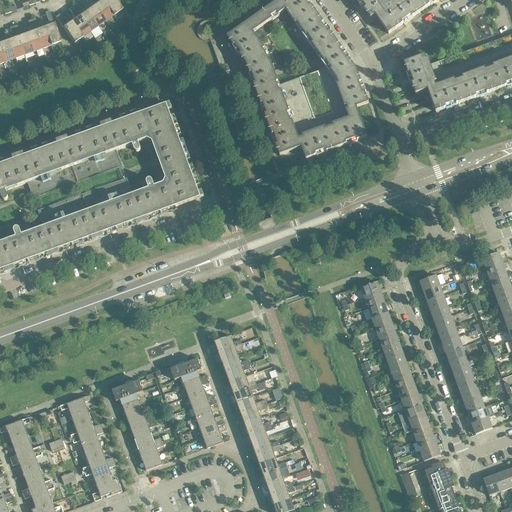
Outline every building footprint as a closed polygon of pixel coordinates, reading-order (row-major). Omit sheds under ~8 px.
[(113,16),(102,0),(99,2),(97,0),(94,0),(92,2),(106,21),(113,16)] [(114,0),(102,0),(113,16),(122,10),(114,0)] [(319,16),(309,2),(310,1),(309,0),(298,0),(298,1),(297,0),(279,0),(260,14),(267,24),(273,20),(271,17),(277,13),(278,16),(286,11),(298,28),(300,27),(301,29),(319,16)] [(403,24),(389,4),(393,2),(391,0),(371,0),(361,7),(363,10),(364,10),(370,19),(375,15),(388,34),(403,24)] [(421,11),(413,0),(395,0),(393,2),(389,4),(403,24),(404,25),(407,23),(409,22),(407,19),(411,16),(412,18),(421,11)] [(413,0),(421,11),(430,5),(429,3),(433,1),(435,4),(437,2),(440,0),(413,0)] [(92,2),(89,4),(87,5),(90,9),(86,11),(98,27),(106,21),(92,2)] [(98,27),(86,11),(83,13),(81,10),(79,11),(76,13),(90,32),(98,27)] [(76,13),(73,15),(72,16),(74,20),(71,22),(82,38),(90,32),(76,13)] [(64,22),(60,16),(59,14),(55,17),(60,24),(64,22)] [(260,42),(267,36),(273,32),(267,24),(260,14),(227,37),(234,47),(235,46),(237,49),(235,51),(236,53),(237,53),(239,56),(240,55),(246,64),(266,54),(263,50),(265,49),(260,42)] [(336,41),(330,32),(331,31),(329,28),(328,26),(325,28),(322,24),(324,23),(319,16),(301,29),(302,30),(300,31),(316,54),(336,41)] [(60,42),(54,24),(52,20),(48,21),(47,22),(48,26),(44,27),(51,46),(60,42)] [(82,38),(71,22),(67,24),(65,21),(64,22),(60,24),(74,44),(82,38)] [(51,46),(44,27),(40,29),(39,25),(37,25),(34,27),(42,49),(51,46)] [(34,27),(30,28),(28,28),(30,33),(26,34),(33,52),(42,49),(34,27)] [(33,52),(26,34),(22,35),(21,31),(19,32),(16,33),(24,56),(33,52)] [(16,33),(12,35),(10,35),(12,39),(8,41),(15,59),(24,56),(16,33)] [(494,68),(493,66),(499,64),(497,58),(507,54),(509,60),(511,59),(511,35),(430,65),(438,86),(454,80),(454,82),(459,80),(466,101),(477,98),(476,96),(480,94),(481,97),(484,97),(484,96),(488,95),(487,94),(497,90),(489,69),(494,68)] [(15,59),(8,41),(4,42),(3,38),(1,38),(0,38),(0,46),(6,62),(15,59)] [(365,89),(364,87),(361,88),(359,83),(361,83),(356,70),(346,56),(348,55),(345,51),(343,48),(342,49),(336,41),(316,54),(325,67),(318,72),(279,86),(291,117),(298,137),(328,126),(349,119),(346,112),(357,108),(369,103),(365,93),(366,93),(365,89)] [(291,117),(279,86),(269,57),(267,58),(266,54),(246,64),(250,74),(248,74),(250,78),(249,78),(250,81),(254,79),(255,83),(253,84),(261,105),(263,104),(264,108),(261,110),(262,112),(263,116),(265,115),(268,125),(291,117)] [(511,59),(509,60),(507,54),(497,58),(499,64),(493,66),(494,68),(489,69),(497,90),(507,87),(507,88),(511,87),(511,86),(511,59)] [(438,86),(430,65),(426,56),(404,64),(408,74),(410,74),(411,78),(408,79),(409,82),(410,85),(412,85),(415,95),(424,92),(423,91),(438,86)] [(466,101),(459,80),(454,82),(454,80),(438,86),(423,91),(424,92),(427,100),(430,99),(435,113),(446,109),(446,110),(452,108),(451,105),(455,103),(456,105),(466,101)] [(0,271),(89,239),(201,198),(166,105),(141,114),(0,165),(0,271)] [(367,137),(357,108),(346,112),(349,119),(328,126),(337,149),(346,145),(347,146),(350,145),(351,145),(354,144),(354,142),(367,137)] [(298,137),(291,117),(268,125),(272,135),(270,135),(272,139),(273,142),(276,140),(277,144),(275,145),(280,156),(301,148),(302,148),(298,137)] [(337,149),(328,126),(298,137),(302,148),(301,148),(306,160),(316,156),(316,154),(320,152),(321,156),(324,155),(327,154),(327,152),(337,149)] [(502,264),(499,253),(482,259),(486,270),(502,264)] [(506,274),(502,264),(486,270),(490,280),(506,274)] [(510,284),(506,274),(490,280),(493,290),(510,284)] [(440,286),(436,276),(420,282),(423,292),(440,286)] [(381,293),(377,283),(361,289),(364,299),(381,293)] [(511,294),(511,290),(510,284),(493,290),(497,300),(511,294)] [(444,297),(440,286),(423,292),(427,303),(444,297)] [(384,303),(381,293),(364,299),(368,309),(384,303)] [(511,306),(511,294),(497,300),(501,310),(511,306)] [(447,307),(444,297),(427,303),(431,313),(447,307)] [(388,314),(384,303),(368,309),(372,319),(388,314)] [(511,317),(511,306),(501,310),(505,321),(511,317)] [(451,317),(447,307),(431,313),(435,323),(451,317)] [(392,324),(388,314),(372,319),(375,330),(392,324)] [(455,327),(451,317),(435,323),(438,333),(455,327)] [(396,334),(392,324),(375,330),(379,340),(396,334)] [(458,337),(455,327),(438,333),(442,343),(458,337)] [(399,344),(396,334),(379,340),(383,350),(399,344)] [(218,353),(242,345),(240,341),(233,343),(231,336),(214,343),(218,353)] [(462,348),(458,337),(442,343),(446,354),(462,348)] [(403,354),(399,344),(383,350),(387,360),(403,354)] [(239,357),(236,351),(243,349),(242,345),(218,353),(222,363),(239,357)] [(466,358),(462,348),(446,354),(450,364),(466,358)] [(407,365),(403,354),(387,360),(390,371),(407,365)] [(226,374),(249,365),(248,361),(241,363),(239,357),(222,363),(226,374)] [(470,368),(466,358),(450,364),(453,374),(470,368)] [(202,371),(198,360),(184,365),(183,363),(175,366),(176,368),(171,370),(175,381),(181,379),(198,373),(202,371)] [(246,378),(244,372),(251,369),(249,365),(226,374),(229,384),(246,378)] [(411,375),(407,365),(390,371),(394,381),(411,375)] [(473,378),(470,368),(453,374),(457,384),(473,378)] [(185,388),(208,380),(206,376),(200,378),(198,373),(181,379),(185,388)] [(414,385),(411,375),(394,381),(398,391),(414,385)] [(233,394),(257,385),(255,381),(248,384),(246,378),(229,384),(233,394)] [(477,389),(473,378),(457,384),(461,395),(477,389)] [(205,392),(203,386),(209,384),(208,380),(185,388),(188,399),(205,392)] [(143,392),(139,381),(134,383),(133,381),(125,384),(126,386),(112,391),(116,402),(120,401),(137,395),(143,392)] [(254,398),(251,392),(258,390),(257,385),(233,394),(237,404),(254,398)] [(418,395),(414,385),(398,391),(402,401),(418,395)] [(481,399),(477,389),(461,395),(464,405),(481,399)] [(192,409),(215,400),(214,396),(207,398),(205,392),(188,399),(192,409)] [(123,411),(147,402),(145,398),(139,401),(137,395),(120,401),(123,411)] [(422,405),(418,395),(402,401),(405,411),(422,405)] [(90,416),(85,403),(91,401),(90,396),(60,407),(62,412),(68,409),(73,422),(90,416)] [(240,414),(264,406),(263,402),(256,404),(254,398),(237,404),(240,414)] [(485,409),(481,399),(464,405),(468,415),(485,409)] [(213,413),(210,407),(217,404),(215,400),(192,409),(196,419),(213,413)] [(144,415),(142,409),(148,406),(147,402),(123,411),(127,421),(144,415)] [(425,416),(422,405),(405,411),(409,422),(425,416)] [(261,418),(259,412),(266,410),(264,406),(240,414),(244,425),(261,418)] [(488,419),(485,409),(468,415),(472,425),(488,419)] [(199,429),(222,421),(221,416),(215,419),(213,413),(196,419),(199,429)] [(131,431),(154,422),(153,418),(146,421),(144,415),(127,421),(131,431)] [(102,430),(100,425),(94,428),(90,416),(73,422),(77,434),(71,436),(72,440),(102,430)] [(429,426),(425,416),(409,422),(413,432),(429,426)] [(248,435),(271,426),(270,422),(263,425),(261,418),(244,425),(248,435)] [(29,438),(24,426),(31,423),(29,419),(0,429),(0,430),(1,434),(7,432),(12,444),(29,438)] [(492,429),(488,419),(472,425),(476,435),(492,429)] [(220,433),(218,427),(224,425),(222,421),(199,429),(203,439),(220,433)] [(152,435),(149,429),(156,427),(154,422),(131,431),(135,441),(152,435)] [(268,439),(266,433),(273,430),(271,426),(248,435),(252,445),(268,439)] [(433,436),(429,426),(413,432),(416,442),(433,436)] [(102,448),(97,436),(103,434),(102,430),(72,440),(74,445),(80,442),(85,455),(102,448)] [(224,444),(230,441),(228,437),(222,439),(220,433),(203,439),(207,450),(224,444)] [(138,451),(162,443),(160,439),(154,441),(152,435),(135,441),(138,451)] [(437,446),(433,436),(416,442),(420,452),(437,446)] [(41,452),(40,448),(33,450),(29,438),(12,444),(16,456),(10,458),(12,463),(41,452)] [(255,455),(279,447),(277,442),(271,445),(268,439),(252,445),(255,455)] [(159,455),(157,449),(164,447),(162,443),(138,451),(142,462),(159,455)] [(440,457),(437,446),(420,452),(424,463),(440,457)] [(276,459),(274,453),(280,451),(279,447),(255,455),(259,465),(276,459)] [(114,463),(112,459),(106,461),(102,448),(85,455),(89,467),(83,469),(84,474),(114,463)] [(41,471),(36,458),(43,456),(41,452),(12,463),(13,467),(19,464),(24,477),(41,471)] [(163,466),(170,463),(168,459),(161,461),(159,455),(142,462),(146,472),(163,466)] [(263,476),(286,467),(285,463),(278,465),(276,459),(259,465),(263,476)] [(114,481),(109,469),(115,467),(114,463),(84,474),(86,478),(92,475),(97,487),(114,481)] [(460,511),(454,494),(452,488),(454,487),(448,470),(445,470),(442,463),(432,467),(432,469),(425,472),(439,511),(441,511),(460,511)] [(283,480),(281,474),(288,471),(286,467),(263,476),(267,486),(283,480)] [(298,481),(312,476),(310,469),(296,474),(298,481)] [(53,485),(52,481),(45,483),(41,471),(24,477),(28,489),(22,492),(24,496),(53,485)] [(411,481),(408,473),(401,476),(404,484),(411,481)] [(510,489),(504,473),(494,477),(500,493),(510,489)] [(500,493),(494,477),(483,480),(489,497),(500,493)] [(122,493),(117,479),(114,481),(97,487),(99,492),(92,495),(95,503),(102,500),(101,498),(106,496),(107,499),(122,493)] [(270,496),(294,487),(292,483),(286,486),(283,480),(267,486),(270,496)] [(53,503),(48,491),(55,489),(53,485),(24,496),(25,500),(32,498),(36,509),(53,503)] [(291,500),(289,494),(295,491),(294,487),(270,496),(274,506),(291,500)] [(417,497),(414,489),(406,492),(409,500),(417,497)] [(0,501),(11,498),(10,494),(4,496),(1,490),(0,490),(0,501)] [(0,511),(2,511),(9,510),(7,504),(13,502),(11,498),(0,501),(0,511)] [(276,511),(291,511),(301,508),(300,504),(293,506),(291,500),(274,506),(276,511)] [(63,511),(61,506),(55,508),(53,503),(36,509),(32,511),(63,511)]
